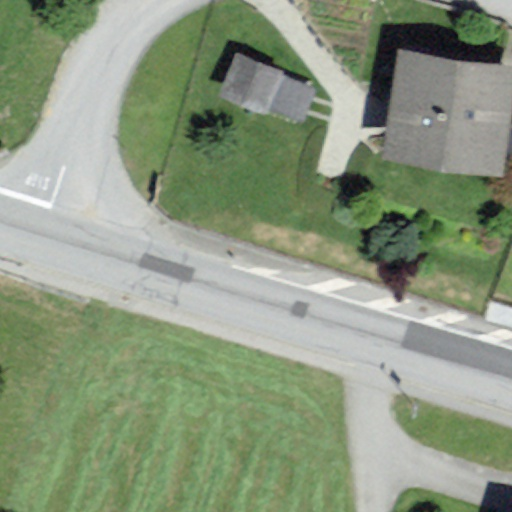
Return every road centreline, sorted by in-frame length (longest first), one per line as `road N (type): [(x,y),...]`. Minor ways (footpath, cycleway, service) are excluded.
road 1 (secondary): [(45,244),(511,386)]
road 2 (residential): [(156,0),(121,31),(90,81),(45,244)]
